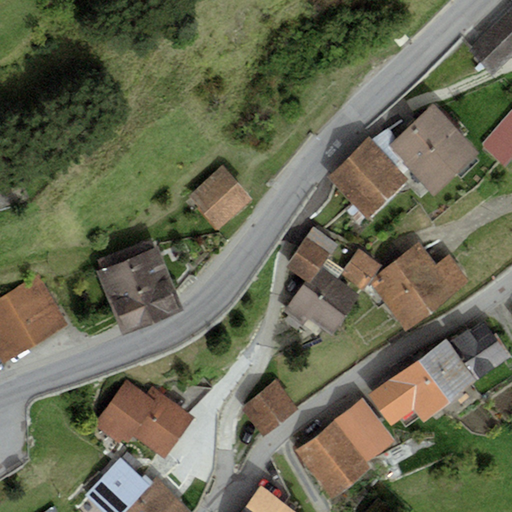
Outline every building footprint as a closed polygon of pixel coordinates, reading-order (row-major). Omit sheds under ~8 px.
[(511,56),(511,4),(466,50),(493,76),(511,56)] [(434,105),(389,146),(435,195),(479,153),(434,105)] [(511,109),(480,145),(504,167),(511,158),(511,109)] [(408,180),(368,138),(326,177),(366,219),(408,180)] [(223,166),(188,199),(218,231),(253,199),(223,166)] [(314,228),(285,267),(306,282),(309,285),(321,268),(338,245),(314,228)] [(184,310),(158,248),(154,249),(150,242),(99,263),(102,271),(98,273),(125,335),(184,310)] [(382,271),(370,286),(406,332),(468,281),(449,254),(436,266),(420,243),(382,271)] [(380,265),(357,250),(342,273),(365,288),(380,265)] [(359,297),(321,268),(309,285),(306,282),(284,312),(302,326),(308,318),(331,335),(359,297)] [(35,278),(0,300),(0,361),(5,369),(69,328),(35,278)] [(482,319),(449,344),(479,380),(479,382),(511,358),(482,319)] [(449,344),(446,340),(418,362),(450,402),(479,380),(449,344)] [(424,424),(450,402),(418,362),(368,395),(392,427),(413,410),(424,424)] [(149,394),(126,379),(96,424),(130,447),(136,438),(166,458),(194,418),(152,390),(149,394)] [(275,381),(241,407),(264,437),(298,411),(275,381)] [(364,400),(335,420),(366,463),(394,443),(364,400)] [(333,422),(295,450),(332,500),(370,472),(333,422)] [(86,495),(101,511),(127,511),(154,486),(145,475),(141,479),(121,459),(86,495)] [(186,511),(158,482),(154,486),(127,511),(186,511)] [(294,511),(261,486),(241,511),(294,511)]
